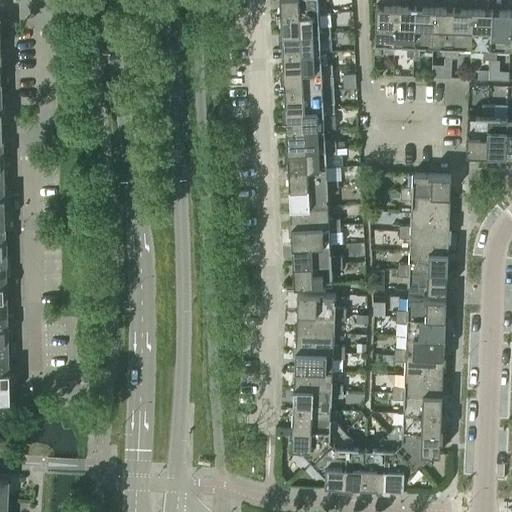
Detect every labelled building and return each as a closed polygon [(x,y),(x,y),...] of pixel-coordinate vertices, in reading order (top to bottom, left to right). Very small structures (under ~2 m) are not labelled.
[(279,0),(280,14),(318,12),(317,0),(279,0)] [(381,43),(394,43),(396,5),(376,4),(374,54),(381,54),(381,43)] [(406,55),(413,55),(415,6),(396,5),(394,43),(407,44),(406,55)] [(420,44),(432,45),(434,7),(415,6),(413,55),(419,56),(420,44)] [(445,57),(451,57),(453,7),(434,7),(432,45),(445,46),(445,57)] [(458,46),(471,47),(473,8),(453,7),(451,57),(458,57),(458,46)] [(483,58),(490,58),(492,9),(473,8),(471,47),(484,47),(483,58)] [(497,48),(509,48),(511,10),(492,9),(490,58),(496,59),(497,48)] [(280,14),(281,33),(331,31),(330,12),(318,12),(280,14)] [(281,33),(282,53),(320,51),(320,38),(331,37),(331,31),(281,33)] [(282,53),(283,72),(332,69),(332,63),(321,63),(320,51),(282,53)] [(283,72),(284,91),(333,88),(332,69),(283,72)] [(284,91),(285,110),(334,108),(333,88),(284,91)] [(466,152),(486,153),(488,104),(481,103),(481,114),(467,114),(466,152)] [(486,153),(505,154),(507,115),(507,104),(488,104),(486,153)] [(285,110),(286,129),(324,127),(324,114),(335,114),(334,108),(285,110)] [(286,129),(287,148),(336,146),(336,139),(325,140),(324,127),(286,129)] [(287,148),(288,168),(314,166),(326,166),(326,153),(337,152),(336,146),(287,148)] [(288,168),(289,187),(338,184),(338,178),(327,178),(326,166),(314,166),(288,168)] [(401,185),(400,192),(450,194),(451,174),(412,172),(412,186),(401,185)] [(371,190),(382,190),(382,181),(371,181),(371,190)] [(289,187),(290,206),(328,204),(327,191),(339,191),(338,184),(289,187)] [(411,198),(411,211),(449,213),(450,194),(400,192),(400,198),(411,198)] [(290,206),(291,226),(340,223),(340,217),(329,217),(328,204),(290,206)] [(399,223),(399,230),(448,232),(449,213),(411,211),(410,224),(399,223)] [(291,226),(292,245),(330,243),(329,230),(341,229),(340,223),(291,226)] [(410,237),(409,250),(448,251),(448,232),(399,230),(399,236),(410,237)] [(292,245),(293,264),(342,261),(342,255),(331,256),(330,243),(292,245)] [(398,262),(397,268),(447,271),(448,251),(409,250),(409,262),(398,262)] [(342,261),(293,264),(294,284),(332,282),(331,268),(342,268),(342,261)] [(447,271),(397,268),(397,275),(408,275),(408,289),(446,291),(447,271)] [(297,291),(296,311),(346,313),(346,306),(335,306),(336,292),(297,291)] [(396,308),(396,315),(445,317),(446,296),(408,295),(407,309),(396,308)] [(296,311),(296,330),(334,332),(335,319),(346,319),(346,313),(296,311)] [(406,322),(406,334),(444,336),(445,317),(396,315),(395,321),(406,322)] [(0,319),(0,341),(8,341),(8,327),(7,327),(7,320),(0,319)] [(296,330),(295,349),(344,351),(345,345),(333,344),(334,332),(296,330)] [(394,347),(394,353),(444,355),(444,336),(406,334),(405,347),(394,347)] [(0,363),(8,363),(8,355),(9,355),(8,341),(0,341),(0,363)] [(295,349),(294,368),(332,370),(333,357),(344,358),(344,351),(295,349)] [(405,360),(404,373),(443,374),(444,355),(394,353),(385,353),(384,353),(380,353),(380,359),(405,360)] [(0,363),(0,384),(9,384),(9,371),(8,371),(8,363),(0,363)] [(294,368),(293,388),(343,390),(343,383),(332,383),(332,370),(294,368)] [(393,385),(392,391),(442,393),(443,374),(404,373),(404,385),(393,385)] [(9,384),(0,384),(0,407),(9,407),(9,398),(10,398),(9,384)] [(293,388),(292,407),(331,408),(331,396),(342,396),(343,390),(293,388)] [(403,398),(403,411),(441,413),(442,393),(392,391),(392,398),(403,398)] [(292,407),(292,426),(330,428),(338,436),(344,430),(336,421),(330,421),(331,408),(292,407)] [(393,438),(402,430),(440,432),(441,413),(403,411),(402,424),(396,424),(387,432),(393,438)] [(299,447),(312,460),(338,436),(330,428),(292,426),(291,446),(299,447)] [(345,483),(364,484),(365,446),(353,445),(353,439),(344,430),(338,436),(346,445),(345,483)] [(402,430),(393,438),(417,465),(431,452),(440,452),(440,432),(402,430)] [(364,484),(383,485),(384,446),(393,438),(387,432),(378,440),(378,446),(365,446),(364,484)] [(324,483),(345,483),(346,445),(338,436),(312,460),(325,474),(324,483)] [(384,446),(383,485),(403,486),(404,477),(417,465),(393,438),(384,446)]
